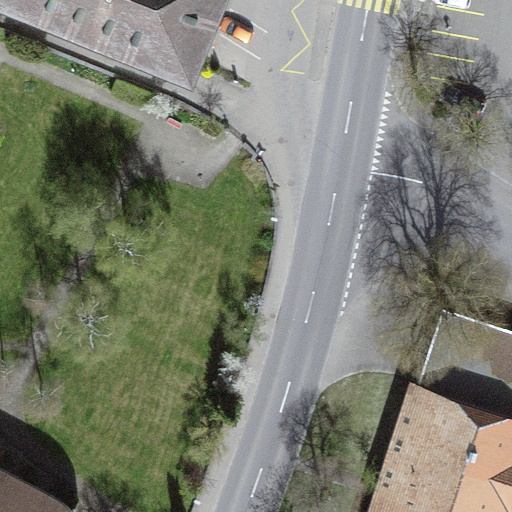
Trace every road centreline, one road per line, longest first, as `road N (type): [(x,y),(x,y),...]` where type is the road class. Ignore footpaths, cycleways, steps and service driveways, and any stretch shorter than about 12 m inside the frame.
road 1 (secondary): [(245,511),(315,306),(344,168)]
road 2 (unclassified): [(344,168),(422,184),(511,220)]
road 3 (secondary): [(344,168),(374,0)]
